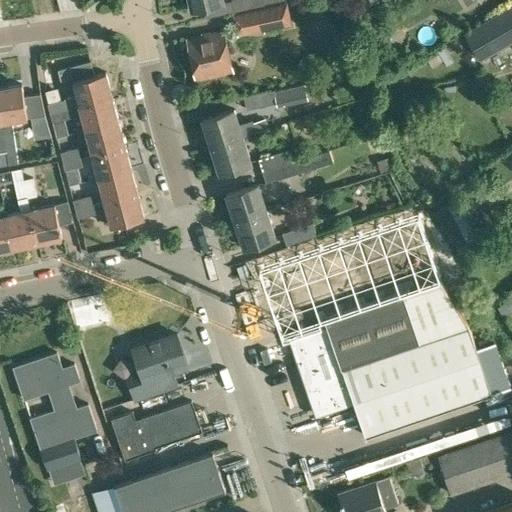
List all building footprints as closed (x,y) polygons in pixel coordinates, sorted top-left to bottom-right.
[(192,0),(194,8),(226,1),(226,0),(192,0)] [(280,2),(279,0),(231,0),(234,11),(264,5),(280,2)] [(237,36),(292,24),(287,2),(232,14),(237,36)] [(481,58),(511,40),(511,8),(467,34),(481,58)] [(198,77),(235,69),(226,30),(189,39),(198,77)] [(46,90),(45,90),(49,104),(48,104),(50,113),(114,96),(107,72),(94,75),(91,61),(58,70),(61,81),(75,77),(75,80),(79,94),(64,98),(64,99),(61,100),(58,87),(46,90)] [(45,85),(53,84),(51,66),(43,67),(45,85)] [(24,83),(0,87),(0,97),(8,151),(10,164),(18,162),(13,130),(11,120),(28,118),(29,117),(24,83)] [(208,93),(210,108),(235,104),(233,89),(208,93)] [(247,109),(278,102),(275,89),(244,96),(247,109)] [(114,96),(50,113),(53,122),(70,117),(84,114),(88,129),(120,120),(114,96)] [(9,164),(10,164),(0,98),(0,152),(7,151),(9,164)] [(213,145),(244,135),(235,108),(205,117),(213,145)] [(95,153),(127,144),(120,120),(88,129),(95,153)] [(222,172),(252,162),(244,135),(213,145),(222,172)] [(101,177),(133,168),(127,144),(95,153),(101,177)] [(78,147),(60,152),(63,161),(81,156),(78,147)] [(262,170),(292,161),(288,149),(258,159),(262,170)] [(313,168),(333,161),(329,149),(310,156),(292,161),(262,170),(266,183),(313,168)] [(81,156),(63,161),(65,170),(83,165),(81,156)] [(39,240),(25,179),(23,179),(21,167),(12,169),(21,210),(7,213),(14,246),(39,240)] [(133,168),(101,177),(107,200),(139,192),(133,168)] [(29,196),(37,194),(33,177),(25,179),(29,196)] [(237,220),(268,209),(259,183),(229,193),(237,220)] [(107,200),(93,204),(96,213),(110,210),(114,225),(146,217),(139,192),(107,200)] [(75,209),(93,204),(91,195),(73,200),(75,209)] [(39,206),(32,208),(39,240),(64,235),(61,222),(57,203),(57,202),(39,206)] [(78,218),(96,213),(93,204),(75,209),(78,218)] [(246,246),(276,236),(268,209),(237,220),(246,246)] [(0,248),(14,246),(7,213),(0,214),(0,248)] [(286,245),(316,235),(312,223),(282,233),(286,245)] [(324,316),(400,290),(379,228),(348,239),(353,252),(284,275),(297,311),(300,310),(305,326),(325,319),(324,316)] [(324,316),(325,319),(327,326),(291,338),(317,415),(355,402),(366,435),(491,392),(469,324),(441,280),(401,294),(400,290),(324,316)] [(135,398),(166,388),(161,374),(189,364),(178,333),(134,348),(143,374),(128,379),(135,398)] [(64,367),(59,352),(15,366),(26,398),(49,390),(55,409),(30,417),(47,468),(58,465),(59,469),(71,465),(70,461),(81,457),(75,437),(98,429),(88,402),(77,406),(75,401),(68,404),(61,386),(81,380),(76,363),(64,367)] [(202,431),(192,400),(135,419),(133,411),(111,418),(125,459),(156,449),(156,446),(202,431)] [(511,430),(440,455),(453,493),(511,473),(511,430)] [(123,511),(158,511),(226,490),(213,452),(114,485),(123,511)] [(343,511),(386,511),(385,507),(399,504),(389,475),(337,492),(343,511)] [(409,511),(407,503),(395,507),(396,511),(409,511)]
